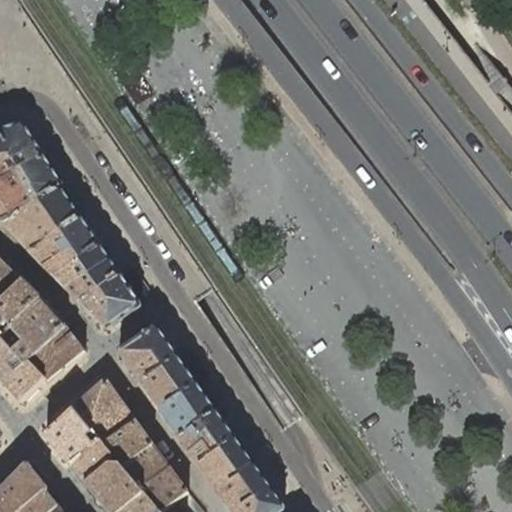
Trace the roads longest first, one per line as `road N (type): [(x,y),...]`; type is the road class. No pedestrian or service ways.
road 1 (secondary): [(225,0),(511,378)]
road 2 (secondary): [(272,0),(394,152),(511,322)]
road 3 (secondary): [(511,249),(319,0)]
road 4 (residential): [(0,106),(33,107),(46,117),(174,299)]
road 5 (residential): [(174,299),(322,498)]
road 6 (secondary): [(511,191),(360,0)]
road 7 (residential): [(101,350),(223,511)]
road 8 (residential): [(0,241),(101,350)]
